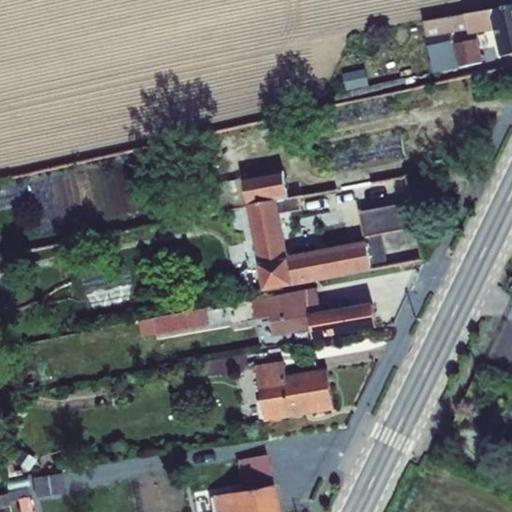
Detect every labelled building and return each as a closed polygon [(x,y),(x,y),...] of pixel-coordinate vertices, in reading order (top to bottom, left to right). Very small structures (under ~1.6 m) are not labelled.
[(511,6),(423,23),(426,39),(467,31),(468,35),(495,31),(501,58),(511,55),(511,6)] [(453,42),(426,48),(431,68),(457,62),(458,69),(482,64),(477,41),(454,46),(453,42)] [(364,71),(343,75),(347,92),(368,87),(364,71)] [(243,180),(248,207),(278,202),(288,200),(283,172),(243,180)] [(248,207),(243,180),(215,185),(220,213),(248,207)] [(288,200),(278,202),(280,214),(301,211),(299,198),(288,200)] [(278,202),(248,207),(265,293),(372,273),(371,270),(388,267),(381,235),(417,228),(412,202),(360,213),(365,244),(289,259),(280,214),(278,202)] [(311,290),(246,301),(249,323),(259,321),(259,319),(271,317),(273,327),(266,328),(267,337),(312,330),(313,340),(376,329),(372,305),(315,315),(311,290)] [(205,308),(156,317),(159,335),(209,325),(205,308)] [(246,355),(201,362),(204,377),(248,370),(246,355)] [(284,362),(255,367),(265,423),(335,411),(328,369),(286,376),(284,362)] [(214,511),(278,511),(273,485),(271,486),(266,455),(234,461),(240,491),(212,496),(214,511)] [(65,490),(62,472),(37,476),(40,494),(65,490)] [(10,511),(7,494),(0,495),(0,511),(10,511)]
